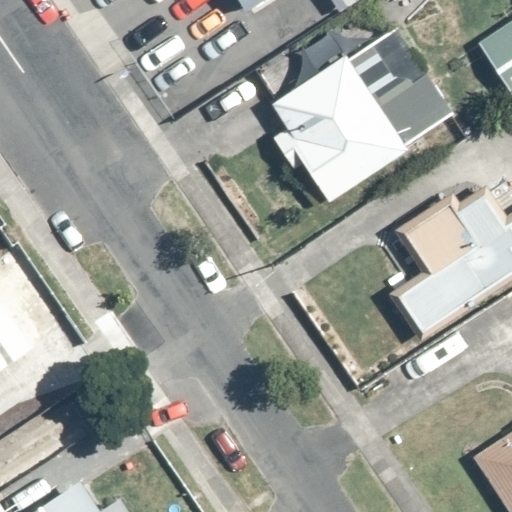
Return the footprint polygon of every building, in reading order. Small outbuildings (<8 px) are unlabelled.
[(360,0),(242,0),(249,11),(266,0),(332,0),(341,13),(360,0)] [(511,20),(479,41),(500,75),(511,94),(511,20)] [(407,144),(344,56),(275,102),(290,123),(275,134),(304,174),(311,169),(332,197),(407,144)] [(463,202),(458,194),(405,229),(431,267),(397,290),(425,331),(511,273),(511,214),(506,218),(485,187),(463,202)] [(511,432),(476,455),(511,510),(511,432)] [(0,511),(128,511),(123,503),(108,511),(100,511),(83,482),(32,511),(13,511),(4,496),(0,498),(0,511)]
